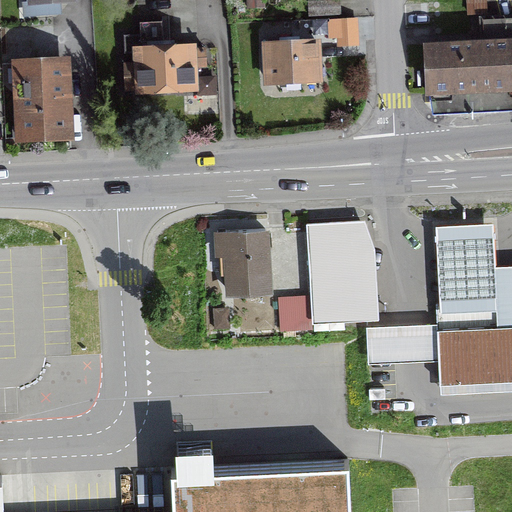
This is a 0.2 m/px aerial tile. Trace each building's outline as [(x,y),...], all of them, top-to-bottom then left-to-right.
[(83,7),(82,0),(36,0),(37,9),(83,7)] [(343,5),(310,5),(310,17),(343,17),(343,5)] [(361,23),(342,24),(343,51),(362,50),(361,23)] [(333,89),(329,43),(271,48),(275,93),(333,89)] [(511,45),(434,50),(437,104),(511,99),(511,45)] [(209,97),(207,49),(147,51),(148,99),(209,97)] [(85,147),(82,63),(18,65),(21,150),(85,147)] [(373,215),(308,219),(313,318),(378,315),(377,294),(373,215)] [(442,308),(500,305),(498,262),(496,219),(438,221),(442,308)] [(271,286),(269,224),(214,226),(215,251),(225,251),(226,288),(271,286)] [(441,380),(511,376),(511,261),(498,262),(500,305),(442,308),(438,308),(438,319),(439,358),(441,380)] [(439,358),(438,319),(367,322),(369,360),(439,358)] [(176,511),(350,511),(348,462),(174,466),(176,511)]
